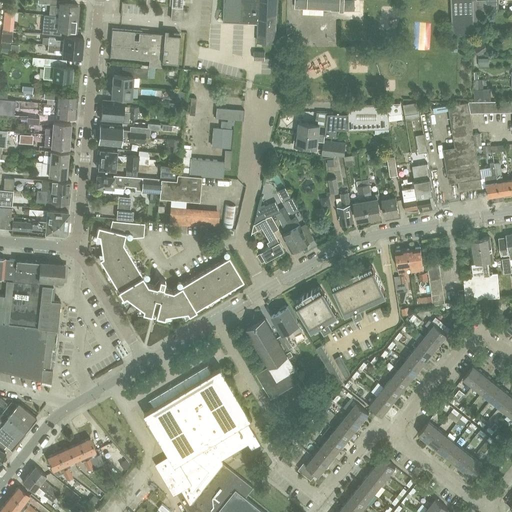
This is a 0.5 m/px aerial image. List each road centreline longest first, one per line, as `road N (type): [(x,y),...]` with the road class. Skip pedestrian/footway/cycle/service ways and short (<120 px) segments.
road 1 (residential): [(146,363),(347,245),(511,212)]
road 2 (residential): [(70,248),(98,0)]
road 3 (residential): [(0,485),(55,416),(146,363)]
road 4 (residential): [(390,434),(477,327),(511,348)]
road 5 (residential): [(146,363),(70,248)]
road 6 (residential): [(390,434),(484,509)]
